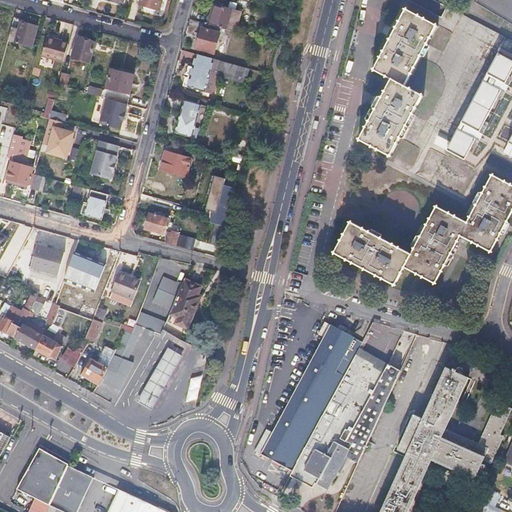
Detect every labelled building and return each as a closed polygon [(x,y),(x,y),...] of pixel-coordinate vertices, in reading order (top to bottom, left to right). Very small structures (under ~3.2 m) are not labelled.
[(161,0),(139,0),(138,6),(158,12),(161,0)] [(207,24),(234,32),(240,11),(213,3),(207,24)] [(425,103),(407,92),(438,31),(405,14),(374,74),(391,84),(361,143),(392,162),(425,103)] [(13,21),(7,41),(31,47),(37,27),(13,20),(13,21)] [(217,33),(200,28),(194,48),(212,53),(217,33)] [(41,57),(63,62),(68,44),(55,41),(56,39),(46,37),(41,57)] [(71,59),(90,64),(96,43),(78,38),(71,59)] [(247,69),(195,54),(186,87),(208,93),(210,85),(213,75),(244,83),(247,69)] [(91,88),(89,94),(105,99),(125,104),(133,75),(111,69),(106,87),(103,87),(102,92),(91,88)] [(62,73),(58,85),(66,87),(69,75),(62,73)] [(257,87),(262,88),(265,76),(260,75),(257,87)] [(484,91),(496,91),(496,100),(504,100),(505,92),(499,92),(500,76),(485,76),(484,91)] [(54,100),(49,99),(45,113),(50,115),(51,110),(54,100)] [(125,104),(105,99),(98,124),(119,130),(121,122),(122,122),(125,113),(124,112),(126,104),(125,104)] [(201,99),(199,105),(223,112),(225,105),(201,99)] [(200,105),(183,100),(174,133),(195,139),(197,132),(193,131),(200,105)] [(248,119),(253,120),(258,105),(253,104),(248,119)] [(67,115),(51,110),(50,115),(41,145),(48,147),(47,151),(58,154),(59,150),(66,152),(69,153),(72,139),(67,138),(61,136),(63,132),(67,115)] [(239,139),(247,141),(253,123),(244,120),(239,139)] [(6,160),(10,161),(24,165),(26,158),(22,157),(26,142),(19,140),(20,137),(13,135),(6,160)] [(117,146),(98,141),(89,174),(109,180),(111,172),(112,172),(114,164),(113,163),(115,156),(114,156),(117,146)] [(65,158),(66,152),(59,150),(58,154),(47,151),(46,151),(45,153),(65,158)] [(165,152),(160,170),(184,177),(189,159),(165,152)] [(24,165),(10,161),(5,177),(27,184),(30,173),(31,168),(24,165)] [(39,176),(33,174),(30,185),(36,187),(39,176)] [(351,225),(334,255),(394,287),(405,269),(433,285),(459,238),(489,254),(511,210),(511,190),(491,179),(466,226),(436,209),(411,257),(351,225)] [(220,225),(224,226),(235,188),(224,185),(220,199),(215,198),(208,222),(217,224),(220,225)] [(82,202),(79,214),(98,220),(106,195),(90,190),(86,203),(82,202)] [(148,213),(143,228),(162,234),(166,218),(148,213)] [(166,244),(174,246),(177,233),(178,232),(170,229),(166,244)] [(197,238),(177,233),(174,246),(193,251),(197,238)] [(57,274),(63,251),(37,243),(31,266),(57,274)] [(4,268),(11,270),(16,256),(10,253),(4,268)] [(85,260),(79,275),(98,282),(104,267),(85,260)] [(118,272),(110,291),(111,291),(109,298),(127,305),(130,299),(132,299),(139,280),(118,272)] [(171,308),(181,283),(162,276),(153,301),(171,308)] [(187,328),(197,302),(193,301),(196,293),(199,286),(182,279),(181,283),(171,308),(169,315),(176,317),(174,324),(187,328)] [(71,282),(68,290),(74,292),(77,284),(71,282)] [(38,292),(32,288),(28,295),(30,295),(34,298),(38,292)] [(0,323),(0,328),(13,336),(22,321),(26,314),(34,298),(30,295),(21,310),(20,310),(19,313),(21,314),(20,316),(8,310),(0,323)] [(38,300),(34,298),(26,314),(32,317),(38,300)] [(53,323),(59,307),(60,303),(52,300),(44,322),(51,325),(53,323)] [(60,303),(59,307),(67,310),(69,304),(61,302),(60,303)] [(97,306),(95,312),(103,316),(106,310),(97,306)] [(59,307),(53,323),(61,326),(67,310),(59,307)] [(101,321),(103,316),(95,312),(91,321),(86,334),(85,337),(94,341),(102,322),(101,321)] [(135,324),(141,326),(161,334),(163,330),(166,321),(140,312),(135,324)] [(81,331),(86,334),(91,321),(86,318),(81,331)] [(22,321),(13,336),(37,348),(45,333),(22,321)] [(132,334),(138,337),(141,326),(135,324),(132,334)] [(286,467),(290,459),(296,462),(299,456),(304,447),(358,348),(361,342),(330,326),(262,454),(286,467)] [(45,333),(37,348),(58,360),(69,330),(65,328),(61,336),(48,329),(45,333)] [(147,329),(145,334),(153,337),(155,333),(147,329)] [(128,359),(138,337),(132,334),(124,331),(116,350),(108,368),(100,380),(121,390),(134,363),(128,359)] [(69,342),(60,360),(75,366),(83,348),(69,342)] [(105,345),(98,362),(108,368),(116,350),(105,345)] [(169,348),(141,400),(154,407),(181,355),(169,348)] [(358,348),(304,447),(299,456),(308,461),(320,439),(322,440),(302,479),(326,492),(335,476),(338,478),(347,463),(356,468),(400,370),(387,363),(358,348)] [(100,380),(108,368),(98,362),(91,358),(82,374),(98,383),(100,380)] [(406,511),(430,461),(473,480),(481,462),(489,465),(501,439),(498,437),(510,411),(497,405),(478,446),(444,431),(467,382),(444,371),(421,422),(413,418),(397,452),(406,456),(380,511),(406,511)] [(201,376),(189,380),(182,405),(196,401),(201,376)] [(0,457),(11,438),(0,432),(0,457)] [(17,486),(48,504),(67,464),(68,463),(39,447),(17,486)] [(67,464),(48,504),(66,511),(75,511),(92,476),(67,464)] [(162,511),(119,491),(108,511),(162,511)]
